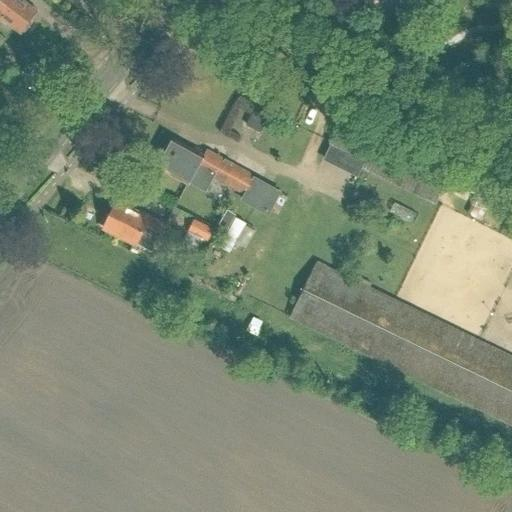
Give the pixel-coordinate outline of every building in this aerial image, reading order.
[(0,0),(0,20),(6,25),(6,24),(21,35),(38,11),(22,0),(0,0)] [(245,125),(260,132),(268,114),(243,102),(240,109),(250,114),(245,125)] [(436,204),(454,165),(346,112),(331,144),(366,161),(363,168),(436,204)] [(159,165),(187,180),(204,190),(211,177),(244,195),(242,199),(268,213),(279,192),(253,178),(255,175),(206,148),(204,152),(196,148),(194,152),(173,140),(159,165)] [(481,220),(497,188),(491,185),(454,167),(447,181),(476,195),(467,213),(481,220)] [(117,201),(104,227),(138,244),(152,251),(159,236),(166,222),(140,210),(139,212),(117,201)] [(232,216),(223,211),(215,226),(224,231),(232,216)] [(193,219),(188,231),(207,240),(213,229),(193,219)] [(511,424),(511,357),(316,262),(290,317),(511,424)] [(256,340),(264,320),(252,315),(245,336),(256,340)] [(293,349),(314,349),(314,339),(294,339),(293,349)] [(354,368),(354,358),(330,357),(330,367),(354,368)]
